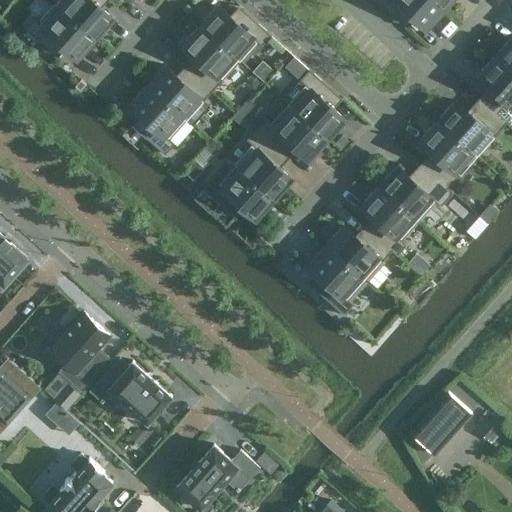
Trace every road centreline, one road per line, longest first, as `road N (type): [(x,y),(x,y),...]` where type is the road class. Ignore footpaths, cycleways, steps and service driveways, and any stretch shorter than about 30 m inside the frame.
road 1 (residential): [(143,482),(227,385),(71,245)]
road 2 (residential): [(256,0),(393,119)]
road 3 (residential): [(281,247),(393,119)]
